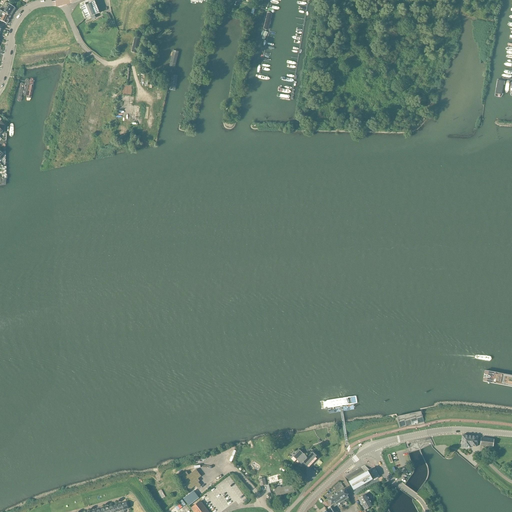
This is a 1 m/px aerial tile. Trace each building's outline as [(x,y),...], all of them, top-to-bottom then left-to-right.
[(94,0),(93,0),(80,6),(86,19),(100,13),(94,0)] [(5,2),(2,5),(5,7),(13,12),(15,8),(8,3),(5,2)] [(2,5),(0,9),(3,11),(11,16),(13,12),(5,7),(2,5)] [(0,17),(1,18),(0,21),(7,24),(11,16),(0,11),(0,17)] [(273,13),(266,11),(262,30),(268,32),(273,13)] [(137,54),(141,39),(135,37),(131,53),(137,54)] [(501,97),(504,81),(496,79),(494,95),(501,97)] [(461,447),(471,448),(471,446),(476,447),(477,436),(462,435),(462,440),(461,447)] [(480,445),(486,445),(493,446),(494,439),(481,438),(480,445)] [(301,464),(303,463),(308,468),(317,458),(316,457),(317,456),(313,452),(308,457),(300,450),(293,457),(301,464)] [(186,472),(182,475),(186,482),(185,483),(190,490),(195,486),(197,489),(200,486),(196,480),(201,476),(196,470),(188,475),(186,472)] [(349,481),(354,490),(373,479),(369,472),(368,470),(349,481)] [(263,485),(266,484),(265,478),(258,479),(260,486),(263,485)] [(289,486),(280,488),(280,486),(274,488),(276,495),(294,491),(291,480),(288,481),(289,486)] [(335,495),(328,499),(331,505),(331,506),(328,508),(330,511),(336,511),(333,507),(338,504),(339,503),(348,497),(347,496),(346,495),(348,494),(345,488),(335,495)] [(188,505),(199,497),(196,493),(193,490),(183,498),(188,505)] [(366,494),(362,496),(368,507),(372,505),(366,494)] [(368,507),(362,496),(358,498),(365,510),(368,507)] [(200,501),(191,508),(194,511),(208,511),(204,507),(201,502),(200,501)]
